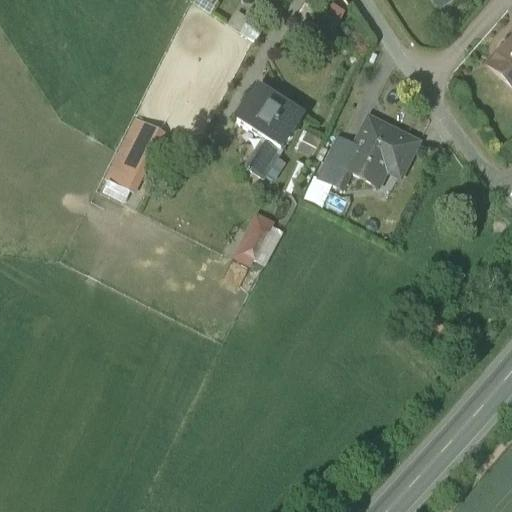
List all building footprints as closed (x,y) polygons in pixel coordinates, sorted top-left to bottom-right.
[(432,0),(438,8),(450,0),(432,0)] [(511,43),(488,69),(511,91),(511,43)] [(302,121),(258,93),(236,126),(264,144),(280,154),(302,121)] [(136,123),(106,183),(113,186),(129,194),(159,135),(136,123)] [(415,148),(369,125),(347,168),(344,175),(351,178),(376,191),(389,166),(403,173),(415,148)] [(264,144),(247,172),(262,182),(280,154),(264,144)] [(347,168),(331,160),(320,183),(342,195),(351,178),(344,175),(347,168)] [(129,194),(113,186),(108,197),(123,205),(129,194)]
